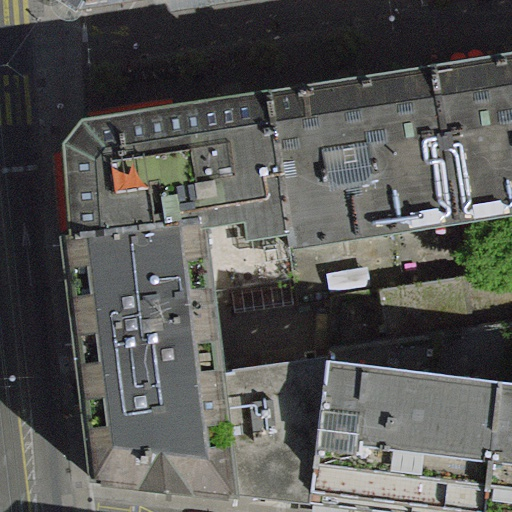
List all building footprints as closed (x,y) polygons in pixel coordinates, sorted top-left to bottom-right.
[(511,61),(438,73),(460,220),(511,212),(511,61)] [(438,73),(272,99),(292,231),(295,245),(460,220),(438,73)] [(292,231),(272,99),(90,125),(73,148),(77,238),(206,223),(249,218),(253,237),(292,231)] [(238,494),(223,371),(206,223),(77,238),(66,240),(96,479),(238,494)] [(473,330),(511,323),(511,270),(468,278),(473,330)] [(389,346),(473,330),(468,278),(381,292),(389,346)] [(389,346),(381,292),(337,299),(331,356),(389,346)] [(511,378),(511,323),(473,330),(389,346),(331,356),(475,374),(511,378)] [(313,503),(331,356),(223,371),(238,494),(313,503)] [(313,503),(384,511),(485,511),(475,374),(331,356),(313,503)] [(511,511),(511,378),(475,374),(485,511),(511,511)]
